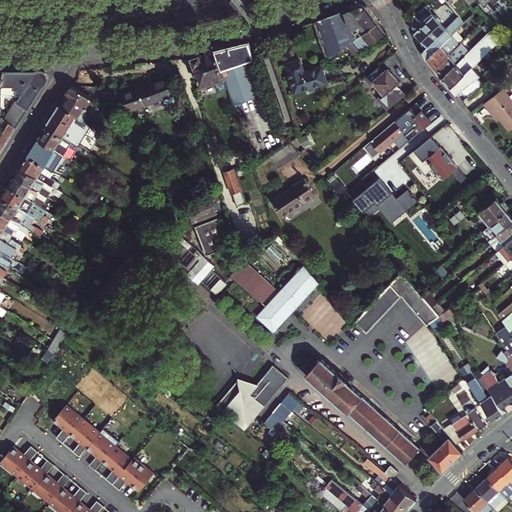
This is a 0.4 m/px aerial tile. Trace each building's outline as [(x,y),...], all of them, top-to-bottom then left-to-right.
[(350,23),(359,36),(380,20),(368,5),(359,4),(345,9),(350,23)] [(419,23),(431,14),(426,7),(413,17),(419,23)] [(345,9),(318,20),(330,57),(353,40),(357,37),(359,36),(350,23),(345,9)] [(463,23),(458,16),(445,29),(431,14),(419,23),(422,26),(414,33),(427,46),(423,51),(427,60),(454,33),(463,23)] [(380,20),(359,36),(357,37),(365,47),(387,30),(380,20)] [(458,36),(454,33),(427,60),(434,69),(459,45),(468,36),(463,31),(458,36)] [(357,37),(353,40),(357,47),(360,51),(365,47),(357,37)] [(250,41),(241,43),(247,61),(256,58),(250,41)] [(223,69),(247,61),(241,43),(216,49),(223,69)] [(456,65),(452,61),(459,53),(458,51),(461,48),(459,45),(434,69),(442,78),(456,65)] [(346,56),(349,59),(360,51),(357,47),(346,56)] [(216,49),(193,56),(204,87),(227,79),(223,69),(216,49)] [(456,65),(442,78),(451,89),(455,85),(466,99),(483,85),(477,79),(481,75),(465,55),(456,65)] [(285,63),(295,94),(329,83),(323,64),(306,70),(302,57),(285,63)] [(247,61),(223,69),(227,79),(235,104),(259,96),(247,61)] [(398,84),(400,82),(389,69),(387,71),(381,65),(366,78),(371,85),(374,82),(384,93),(382,95),(384,107),(388,111),(407,94),(398,84)] [(48,71),(5,70),(3,93),(19,93),(18,95),(20,97),(6,120),(18,127),(50,76),(48,71)] [(177,102),(174,94),(169,78),(141,88),(80,84),(78,88),(92,97),(93,97),(98,96),(114,108),(150,110),(147,103),(165,98),(167,102),(170,104),(177,102)] [(71,95),(64,107),(73,113),(84,119),(86,116),(84,114),(89,106),(87,105),(92,97),(78,88),(73,85),(68,93),(71,95)] [(511,104),(501,90),(482,106),(487,113),(489,111),(507,133),(511,129),(511,104)] [(259,96),(235,104),(237,109),(261,101),(259,96)] [(61,105),(48,126),(64,136),(70,127),(66,124),(73,113),(64,107),(61,105)] [(412,107),(372,140),(381,151),(406,130),(408,132),(415,126),(420,132),(432,121),(422,109),(417,113),(412,107)] [(80,127),(84,119),(73,113),(66,124),(70,127),(73,123),(80,127)] [(12,136),(18,127),(6,120),(3,117),(0,121),(0,128),(1,129),(12,136)] [(48,126),(39,139),(64,154),(72,141),(64,136),(48,126)] [(1,129),(0,130),(0,137),(8,142),(12,136),(1,129)] [(8,142),(0,137),(0,146),(4,149),(8,142)] [(64,154),(39,139),(29,154),(47,165),(52,157),(59,161),(64,154)] [(64,154),(70,158),(79,145),(72,141),(64,154)] [(292,142),(271,156),(280,170),(303,155),(292,142)] [(421,153),(443,178),(457,166),(441,147),(437,150),(432,144),(421,153)] [(309,153),(304,157),(309,162),(314,158),(309,153)] [(29,154),(22,166),(53,186),(57,180),(53,177),(56,171),(47,165),(29,154)] [(410,162),(398,172),(404,178),(415,169),(415,168),(417,166),(413,161),(410,163),(410,162)] [(16,176),(48,197),(55,187),(53,186),(22,166),(16,176)] [(226,172),(231,188),(233,194),(235,193),(242,189),(235,168),(226,172)] [(43,206),(48,197),(16,176),(10,185),(43,206)] [(392,221),(418,199),(409,188),(397,198),(379,177),(355,198),(366,211),(376,202),(392,221)] [(273,200),(284,216),(317,194),(306,178),(295,185),(273,200)] [(10,185),(3,196),(37,218),(41,221),(48,209),(43,206),(10,185)] [(212,194),(187,204),(195,225),(198,224),(209,251),(221,247),(225,257),(237,268),(233,273),(264,302),(277,287),(246,259),(243,262),(233,253),(229,244),(231,243),(221,215),(228,212),(219,189),(212,194)] [(242,189),(235,193),(239,205),(247,201),(242,189)] [(37,218),(3,196),(0,200),(0,208),(35,230),(36,231),(39,227),(39,226),(34,222),(37,218)] [(492,223),(509,209),(508,207),(509,206),(502,198),(501,199),(499,197),(482,211),(492,223)] [(32,234),(35,230),(0,208),(0,223),(16,233),(22,237),(27,230),(32,234)] [(511,221),(511,212),(509,209),(492,223),(486,229),(493,238),(511,221)] [(174,223),(178,220),(175,212),(167,219),(174,223)] [(507,245),(511,240),(511,221),(493,238),(490,240),(493,244),(500,238),(503,242),(504,241),(507,245)] [(16,233),(0,223),(0,235),(9,242),(20,249),(23,244),(13,238),(16,233)] [(36,231),(42,235),(44,230),(39,227),(36,231)] [(160,244),(184,265),(193,273),(193,278),(199,278),(218,294),(228,282),(212,269),(216,265),(212,262),(174,228),(160,244)] [(0,235),(0,249),(3,251),(11,256),(12,257),(15,251),(7,246),(9,242),(0,235)] [(501,250),(510,260),(511,258),(511,240),(507,245),(501,250)] [(172,279),(184,265),(160,244),(147,258),(172,279)] [(3,251),(0,249),(0,261),(10,268),(14,263),(8,260),(11,256),(3,251)] [(134,251),(94,299),(114,315),(154,268),(134,251)] [(275,331),(321,281),(306,263),(258,315),(275,331)] [(0,274),(5,277),(8,272),(0,266),(0,274)] [(449,275),(441,266),(436,271),(444,279),(449,275)] [(405,294),(431,323),(431,322),(441,315),(434,307),(425,296),(403,270),(394,280),(405,294)] [(355,322),(367,333),(405,294),(394,280),(355,322)] [(439,302),(430,291),(425,296),(434,307),(439,302)] [(497,300),(491,291),(488,294),(493,303),(497,300)] [(434,307),(441,315),(447,311),(439,302),(434,307)] [(328,303),(314,317),(319,322),(314,327),(327,341),(347,323),(328,303)] [(511,304),(501,314),(508,325),(511,330),(511,304)] [(65,329),(69,331),(71,329),(75,322),(71,319),(65,329)] [(474,319),(464,327),(479,349),(489,342),(474,319)] [(511,330),(508,325),(498,332),(510,351),(511,353),(511,330)] [(51,360),(66,332),(59,328),(44,356),(51,360)] [(511,353),(510,351),(506,353),(510,358),(508,360),(511,366),(511,374),(500,382),(505,389),(511,400),(511,353)] [(308,374),(408,463),(422,446),(323,357),(308,374)] [(494,378),(496,376),(486,361),(484,362),(494,378)] [(250,391),(266,404),(288,377),(272,364),(250,391)] [(481,376),(504,412),(511,406),(511,400),(505,389),(500,392),(494,384),(487,373),(481,376)] [(474,390),(493,419),(504,412),(481,376),(480,374),(469,382),(474,390)] [(500,392),(505,389),(500,382),(499,381),(494,384),(500,392)] [(453,388),(456,392),(464,386),(460,382),(453,388)] [(470,392),(474,390),(469,382),(465,385),(470,392)] [(479,429),(464,404),(462,402),(456,392),(453,388),(452,388),(449,391),(465,415),(445,429),(458,444),(479,429)] [(293,410),(301,400),(292,393),(284,403),(293,410)] [(464,404),(479,429),(489,422),(472,396),(468,398),(470,400),(464,404)] [(68,403),(67,405),(83,419),(85,417),(68,403)] [(285,420),(293,410),(284,403),(276,412),(285,420)] [(57,437),(64,442),(71,434),(73,432),(83,419),(67,405),(56,418),(66,426),(64,428),(57,437)] [(285,420),(276,412),(267,423),(276,431),(285,420)] [(85,417),(83,419),(100,433),(102,431),(85,417)] [(56,418),(54,420),(64,428),(66,426),(56,418)] [(81,442),(74,450),(81,456),(87,448),(89,445),(100,433),(83,419),(73,432),(83,440),(81,442)] [(446,440),(431,455),(442,467),(445,470),(464,450),(458,444),(445,429),(437,420),(432,425),(446,440)] [(102,431),(100,433),(116,446),(118,444),(102,431)] [(73,432),(71,434),(81,442),(83,440),(73,432)] [(89,445),(106,459),(116,446),(100,433),(89,445)] [(118,444),(116,446),(133,460),(134,458),(118,444)] [(32,459),(39,451),(32,445),(24,455),(13,447),(3,460),(20,474),(30,461),(32,459)] [(98,456),(91,465),(97,470),(104,461),(106,459),(89,445),(87,448),(98,456)] [(106,459),(122,473),(133,460),(116,446),(106,459)] [(136,456),(135,458),(154,474),(155,472),(136,456)] [(511,458),(510,456),(498,468),(511,482),(511,458)] [(122,473),(113,483),(120,489),(129,479),(141,489),(154,474),(135,458),(134,458),(133,460),(122,473)] [(32,459),(30,461),(47,475),(49,472),(55,464),(50,459),(43,468),(32,459)] [(122,473),(106,459),(104,461),(114,470),(107,478),(113,483),(122,473)] [(386,479),(382,484),(409,507),(417,498),(394,478),(386,472),(371,459),(367,463),(386,479)] [(47,475),(30,461),(20,474),(36,487),(47,475)] [(386,472),(394,478),(400,471),(393,464),(386,472)] [(511,482),(498,468),(488,478),(506,497),(511,493),(511,482)] [(49,472),(47,475),(63,488),(72,478),(66,473),(59,481),(49,472)] [(373,511),(365,504),(328,474),(316,488),(344,511),(373,511)] [(63,488),(47,475),(36,487),(53,501),(63,488)] [(495,508),(506,497),(488,478),(477,488),(494,506),(495,508)] [(129,479),(127,481),(139,491),(141,489),(129,479)] [(352,483),(366,494),(369,490),(356,479),(352,483)] [(376,479),(371,485),(375,489),(376,488),(380,483),(376,479)] [(378,497),(395,511),(405,511),(409,507),(382,484),(380,483),(376,488),(381,493),(378,497)] [(63,488),(53,501),(66,511),(71,511),(80,502),(88,492),(82,486),(74,497),(63,488)] [(344,511),(316,488),(313,492),(336,511),(344,511)] [(487,511),(494,506),(477,488),(464,500),(476,511),(477,511),(481,509),(484,511),(487,511)] [(373,511),(395,511),(378,497),(369,490),(366,494),(370,498),(365,504),(373,511)] [(499,511),(509,501),(506,497),(495,508),(499,511)] [(80,502),(71,511),(99,511),(105,505),(98,500),(90,510),(80,502)]
